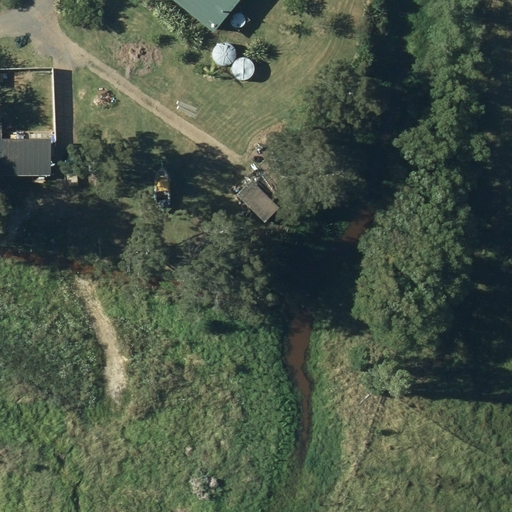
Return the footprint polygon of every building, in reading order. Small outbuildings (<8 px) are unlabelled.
[(92,0),(110,11),(117,0),(92,0)] [(170,0),(212,34),(238,0),(170,0)] [(264,39),(241,12),(229,23),(252,50),(264,39)] [(151,129),(135,124),(122,162),(137,168),(151,129)] [(50,141),(0,139),(0,172),(49,175),(50,141)] [(252,183),(221,170),(206,207),(237,219),(252,183)]
